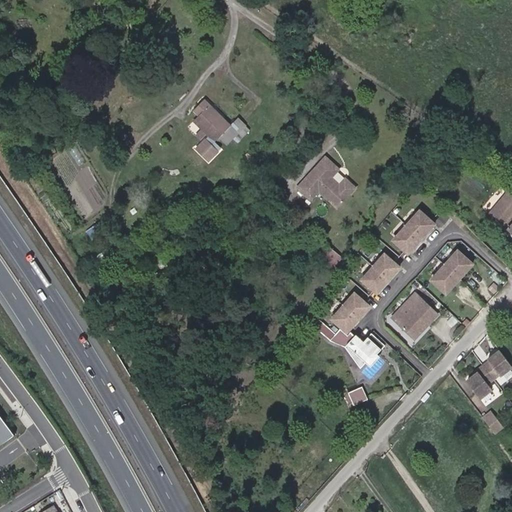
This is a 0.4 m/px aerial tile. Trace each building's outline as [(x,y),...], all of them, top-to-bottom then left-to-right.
[(227,124),(201,97),(189,108),(195,113),(190,118),(203,130),(202,132),(205,134),(192,146),(203,158),(217,145),(211,139),(215,135),(227,124)] [(239,137),(227,124),(215,135),(222,142),(228,136),(233,142),(239,137)] [(340,168),(324,155),(295,187),(310,201),(318,192),(338,209),(358,187),(344,176),(339,182),(333,177),(340,168)] [(490,212),(511,232),(511,191),(510,190),(490,212)] [(394,245),(408,259),(435,230),(421,217),(394,245)] [(436,278),(450,292),(477,263),(463,249),(436,278)] [(385,256),(362,281),(376,295),(399,269),(385,256)] [(356,291),(333,317),(348,330),(371,305),(356,291)] [(427,303),(420,296),(404,313),(411,321),(427,303)] [(419,343),(442,318),(427,303),(411,321),(404,313),(396,322),(419,343)] [(339,330),(328,341),(343,348),(359,369),(364,363),(369,368),(379,357),(376,355),(383,346),(370,334),(362,343),(355,336),(353,337),(349,333),(346,336),(339,330)] [(479,375),(468,384),(480,400),(492,391),(489,387),(500,378),(502,379),(511,371),(511,368),(501,353),(489,363),(490,364),(478,373),(479,375)] [(364,385),(350,391),(355,403),(369,398),(364,385)] [(0,409),(0,446),(18,433),(0,409)] [(494,410),(485,415),(495,433),(504,428),(494,410)]
